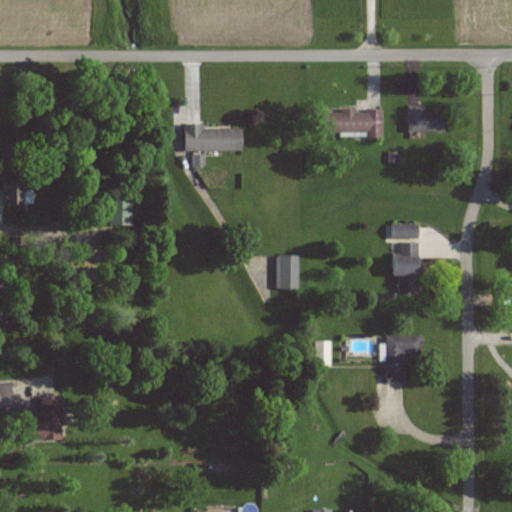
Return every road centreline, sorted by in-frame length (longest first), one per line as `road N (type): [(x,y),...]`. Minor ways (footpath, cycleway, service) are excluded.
road 1 (tertiary): [(511,54),(0,54)]
road 2 (residential): [(488,54),(488,158),(466,247),(467,511)]
